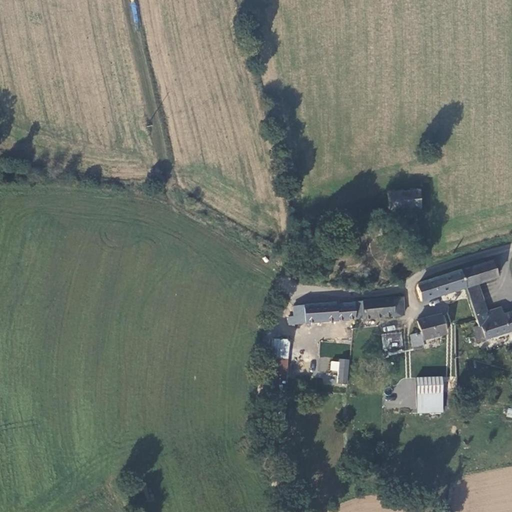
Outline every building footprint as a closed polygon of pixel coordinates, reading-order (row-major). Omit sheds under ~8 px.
[(416,188),(388,195),(392,213),(421,206),(416,188)] [(498,279),(492,259),(460,270),(466,288),(478,285),(498,279)] [(421,302),(466,288),(460,270),(421,283),(419,291),(421,302)] [(485,311),(478,285),(466,288),(474,316),(486,313),(485,311)] [(352,305),(353,320),(403,315),(401,298),(351,303),(352,305)] [(287,330),(353,323),(353,320),(352,305),(335,307),(334,304),(292,309),(292,311),(293,319),(287,319),(287,330)] [(486,313),(474,316),(476,324),(471,327),(469,331),(472,333),(476,341),(511,332),(511,313),(504,315),(501,307),(485,311),(486,313)] [(412,335),(413,346),(427,345),(426,336),(448,332),(444,316),(418,321),(420,334),(412,335)] [(401,332),(382,333),(383,351),(403,350),(401,332)] [(275,374),(276,384),(288,384),(288,341),(272,342),(271,373),(275,374)] [(349,360),(331,359),(330,371),(338,371),(337,383),(347,384),(349,360)] [(441,385),(417,384),(417,400),(441,400),(441,385)] [(283,401),(283,393),(275,393),(275,401),(283,401)]
